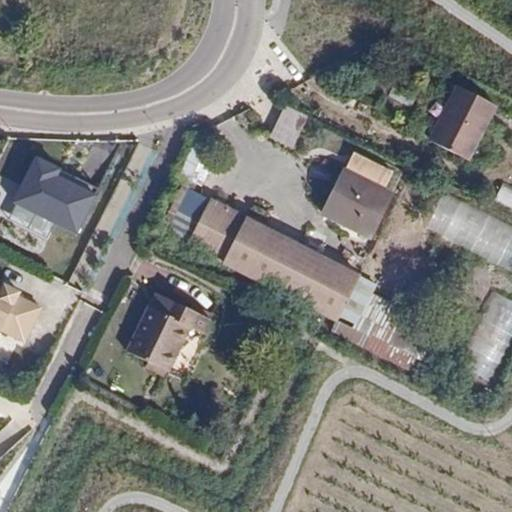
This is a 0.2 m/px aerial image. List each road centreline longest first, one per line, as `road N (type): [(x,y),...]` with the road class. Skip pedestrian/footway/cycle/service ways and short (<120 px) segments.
road 1 (unknown): [(226,42),(452,167),(511,164)]
road 2 (unknown): [(208,70),(240,160),(273,195),(350,247)]
road 3 (residential): [(0,106),(86,114),(181,96)]
